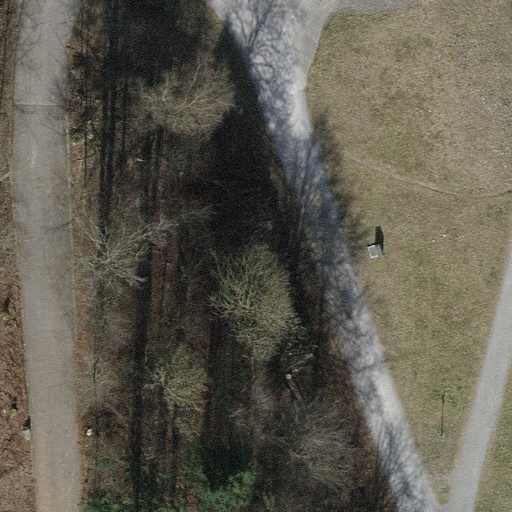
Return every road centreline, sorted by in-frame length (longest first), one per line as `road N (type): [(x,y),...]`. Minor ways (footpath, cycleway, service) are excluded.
road 1 (track): [(417,511),(239,0)]
road 2 (track): [(50,0),(38,35),(32,202),(55,511)]
road 3 (track): [(462,511),(511,306)]
